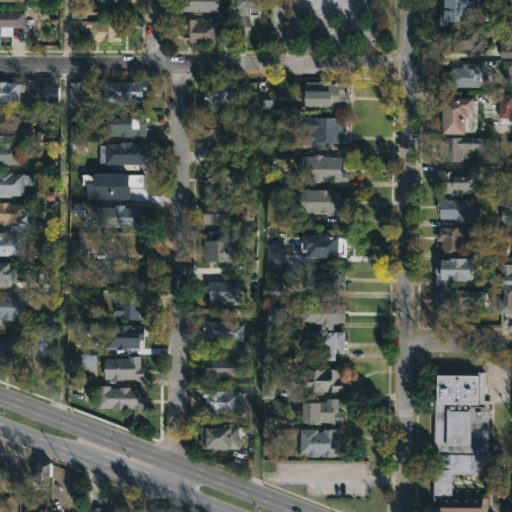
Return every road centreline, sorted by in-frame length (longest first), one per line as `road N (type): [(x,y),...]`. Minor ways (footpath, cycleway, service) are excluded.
road 1 (residential): [(401,511),(406,0)]
road 2 (residential): [(172,494),(182,65)]
road 3 (residential): [(406,63),(0,62)]
road 4 (secondary): [(292,511),(0,401)]
road 5 (secondary): [(0,430),(221,511)]
